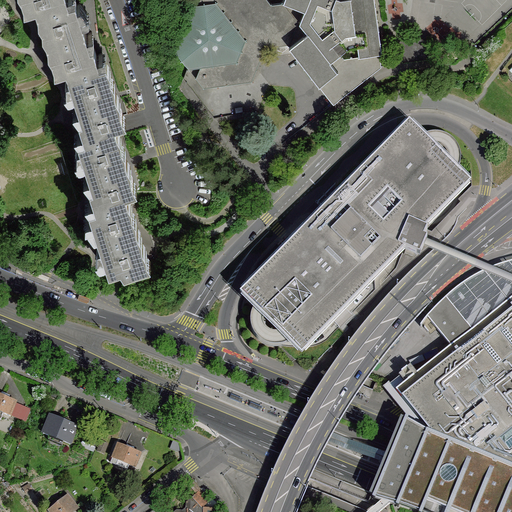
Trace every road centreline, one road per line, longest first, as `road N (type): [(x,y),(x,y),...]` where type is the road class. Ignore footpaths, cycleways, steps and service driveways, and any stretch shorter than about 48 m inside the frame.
road 1 (primary): [(475,223),(352,351),(296,442),(266,511)]
road 2 (primary): [(285,511),(328,419),(367,361),(420,299),(494,233)]
road 3 (primary): [(511,484),(244,369)]
road 4 (primary): [(0,323),(238,427)]
road 5 (residential): [(0,356),(212,451)]
road 6 (primary): [(238,427),(448,511)]
road 7 (residential): [(114,0),(178,188)]
road 8 (primary): [(381,122),(443,120),(473,140),(488,173),(475,223)]
road 9 (primary): [(170,338),(0,277)]
road 10 (primary): [(381,122),(260,237)]
road 11 (primary): [(244,369),(224,325),(260,237)]
road 12 (primary): [(511,137),(441,103),(409,104),(381,122)]
road 13 (primary): [(260,237),(170,338)]
